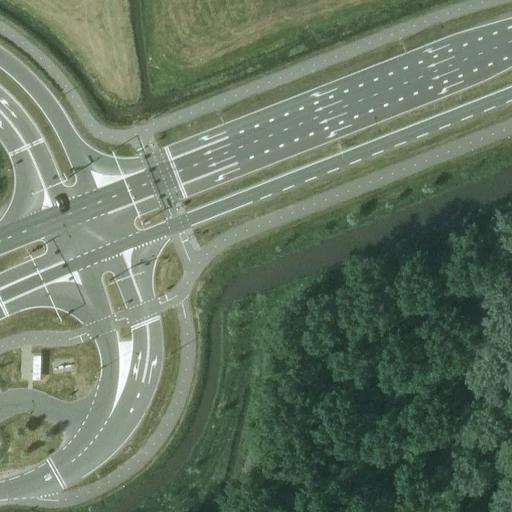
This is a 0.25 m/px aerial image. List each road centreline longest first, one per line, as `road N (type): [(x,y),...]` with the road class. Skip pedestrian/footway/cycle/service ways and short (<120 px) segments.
road 1 (primary): [(511,40),(97,200)]
road 2 (primary): [(120,245),(511,93)]
road 3 (tertiary): [(102,428),(146,372),(144,311),(120,245)]
road 4 (tertiary): [(97,200),(43,95),(0,58)]
road 5 (tertiary): [(73,265),(103,327),(112,372),(102,428)]
